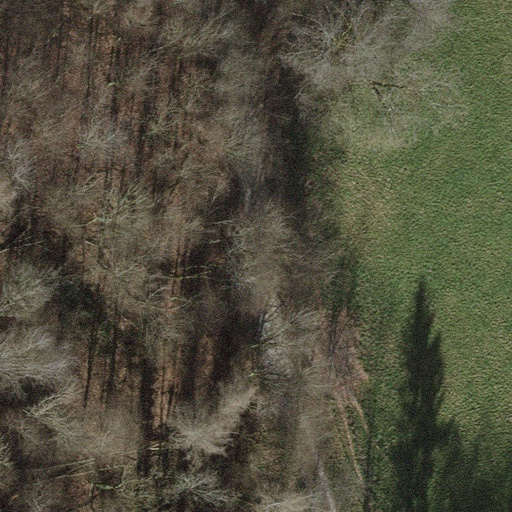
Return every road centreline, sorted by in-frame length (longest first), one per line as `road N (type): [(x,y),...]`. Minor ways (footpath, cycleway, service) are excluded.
road 1 (track): [(330,511),(267,282),(253,130),(215,0)]
road 2 (track): [(285,353),(270,511)]
